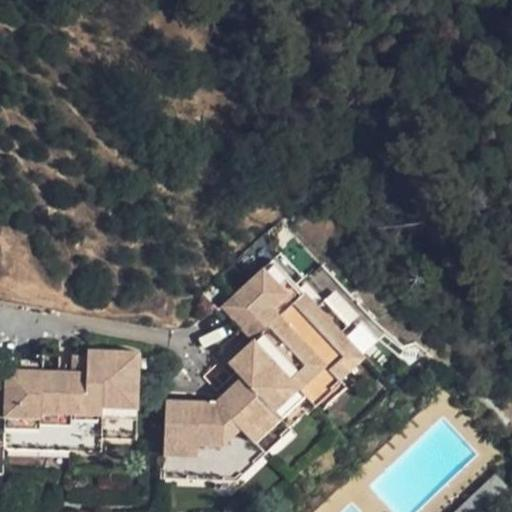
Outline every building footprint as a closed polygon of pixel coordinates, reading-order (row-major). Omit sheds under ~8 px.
[(310,277),(331,302),(341,294),(319,269),(310,277)] [(310,445),(338,422),(334,418),(363,393),(368,398),(394,376),(372,351),(349,323),(331,302),(310,277),(250,325),(280,362),(253,383),(266,400),(240,421),(185,415),(177,482),(254,491),(294,459),(291,452),(307,440),(310,445)] [(349,323),(372,351),(382,343),(358,316),(349,323)] [(0,478),(1,479),(2,470),(14,470),(16,445),(69,451),(70,442),(86,444),(85,452),(129,455),(130,448),(152,449),(159,362),(109,357),(108,366),(90,365),(89,381),(21,378),(21,386),(0,384),(0,478)] [(334,418),(338,422),(345,430),(374,406),(368,398),(363,393),(334,418)] [(70,442),(69,451),(85,452),(86,444),(70,442)] [(130,448),(129,455),(151,458),(152,449),(130,448)]
